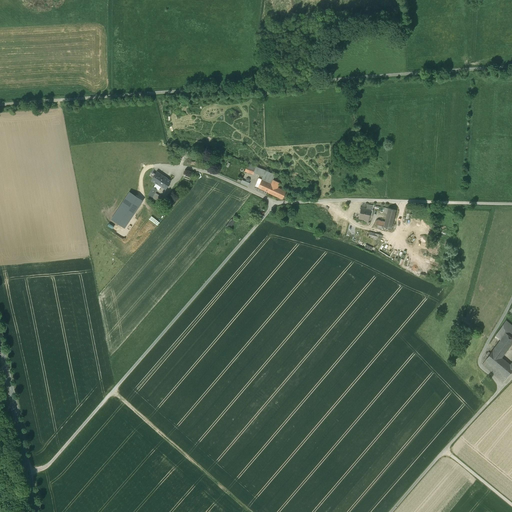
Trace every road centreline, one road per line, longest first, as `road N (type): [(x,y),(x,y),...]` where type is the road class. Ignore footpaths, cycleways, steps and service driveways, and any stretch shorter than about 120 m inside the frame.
road 1 (unclassified): [(0,104),(511,66)]
road 2 (unclassified): [(28,472),(62,450),(275,202)]
road 3 (unclassified): [(511,299),(479,360),(503,387),(390,511)]
road 4 (unclassified): [(275,202),(511,204)]
road 5 (track): [(113,391),(251,511)]
road 6 (tertiary): [(28,472),(0,349)]
road 7 (unclassified): [(275,202),(208,172),(162,165)]
